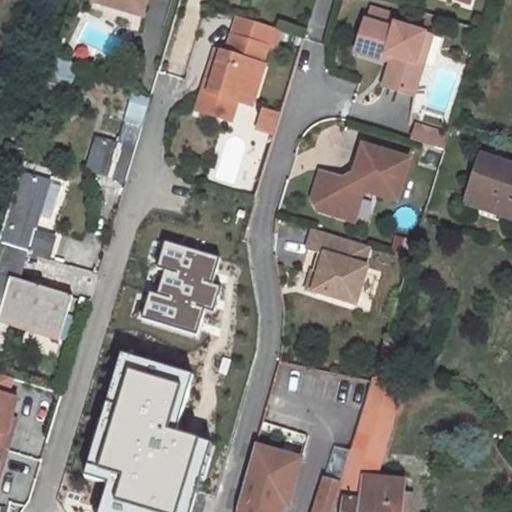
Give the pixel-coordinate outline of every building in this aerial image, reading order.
[(20,174),(55,57),(71,0),(46,0),(0,147),(0,174),(18,180),(20,174)] [(143,0),(95,0),(140,13),(143,0)] [(230,36),(264,47),(272,50),(278,31),(235,17),(230,36)] [(416,55),(423,32),(399,24),(397,29),(365,19),(356,48),(383,57),(385,51),(391,53),(382,81),(412,91),(423,57),(416,55)] [(423,32),(416,55),(423,57),(430,34),(423,32)] [(219,52),(209,82),(204,81),(194,111),(229,121),(235,102),(249,106),(262,65),(258,64),(264,47),(230,36),(224,54),(219,52)] [(128,113),(146,118),(147,113),(129,109),(128,113)] [(273,135),(279,115),(262,110),(256,130),(273,135)] [(127,181),(146,118),(128,113),(118,144),(98,138),(88,169),(127,181)] [(435,145),(439,130),(419,124),(414,138),(435,145)] [(445,148),(450,134),(439,130),(435,145),(445,148)] [(315,208),(353,219),(362,189),(394,198),(406,157),(361,144),(352,171),(342,177),(319,170),(310,200),(315,208)] [(202,154),(199,163),(208,167),(211,157),(202,154)] [(511,165),(481,156),(470,195),(511,207),(511,165)] [(18,180),(0,239),(0,353),(2,354),(11,324),(60,339),(72,297),(20,280),(28,253),(49,259),(55,237),(35,231),(39,216),(52,220),(62,187),(20,174),(18,180)] [(467,204),(511,217),(511,207),(470,195),(467,204)] [(330,255),(324,273),(318,271),(312,289),(354,302),(365,266),(362,265),(368,245),(311,228),(306,248),(316,251),(330,255)] [(164,272),(159,287),(146,291),(140,310),(174,322),(180,304),(187,306),(197,276),(194,274),(202,247),(164,235),(153,268),(164,272)] [(316,251),(306,288),(312,289),(318,271),(324,273),(330,255),(316,251)] [(184,325),(190,306),(187,306),(180,304),(174,322),(184,325)] [(387,338),(355,439),(384,445),(394,413),(399,414),(405,391),(393,388),(406,343),(387,338)] [(164,478),(174,389),(143,386),(139,434),(146,435),(142,476),(151,477),(164,478)] [(174,389),(164,478),(163,491),(198,494),(203,440),(213,441),(218,394),(174,389)] [(0,449),(7,452),(12,437),(7,435),(18,400),(0,394),(0,449)] [(351,451),(332,511),(402,511),(403,498),(405,483),(377,479),(379,459),(384,445),(355,439),(351,451)] [(301,460),(255,446),(237,506),(236,511),(281,511),(284,505),(287,506),(301,460)] [(334,447),(313,511),(332,511),(351,451),(334,447)] [(161,503),(163,491),(164,478),(151,477),(149,502),(161,503)] [(161,503),(159,511),(195,511),(198,494),(163,491),(161,503)] [(403,498),(402,511),(409,511),(410,498),(403,498)]
